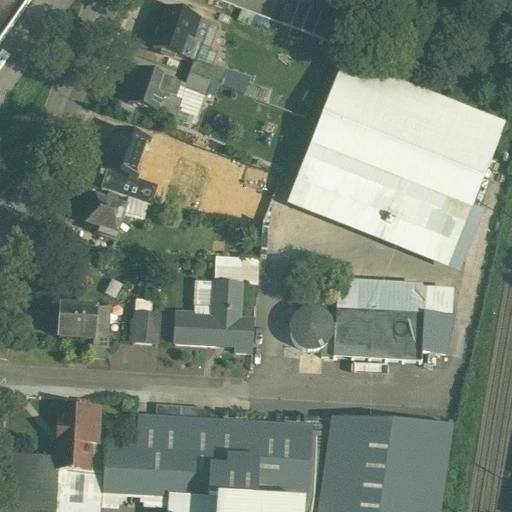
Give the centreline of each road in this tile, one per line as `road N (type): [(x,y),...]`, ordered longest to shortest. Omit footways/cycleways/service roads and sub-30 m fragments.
road 1 (residential): [(0,371),(443,399)]
road 2 (residential): [(0,231),(95,0)]
